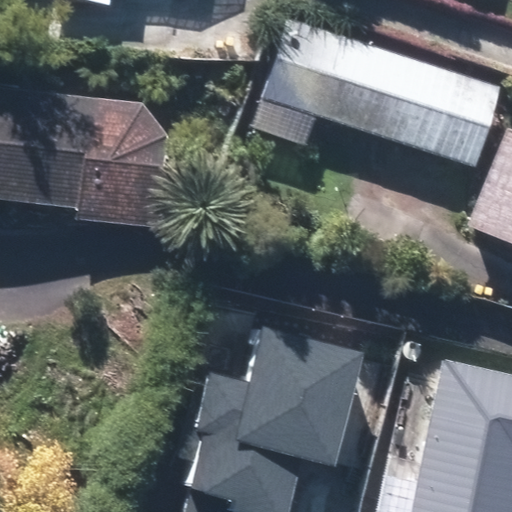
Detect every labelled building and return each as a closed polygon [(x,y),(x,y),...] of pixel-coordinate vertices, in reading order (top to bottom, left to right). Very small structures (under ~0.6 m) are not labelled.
[(493,89),(284,20),(249,124),(299,140),(309,109),(468,162),(493,89)] [(0,89),(0,199),(68,208),(67,216),(178,230),(193,113),(0,89)] [(511,136),(500,132),(461,227),(511,247),(511,136)] [(336,466),(366,353),(269,327),(253,388),(211,377),(197,428),(205,430),(183,511),(287,511),(302,457),(336,466)] [(412,482),(376,475),(368,511),(507,511),(511,490),(511,394),(432,379),(412,482)]
